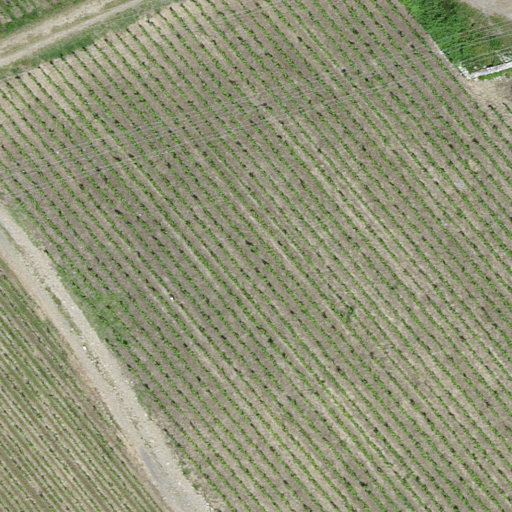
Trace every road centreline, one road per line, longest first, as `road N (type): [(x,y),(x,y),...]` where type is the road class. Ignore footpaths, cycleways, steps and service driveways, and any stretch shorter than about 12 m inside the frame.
road 1 (track): [(192,511),(0,222)]
road 2 (track): [(131,0),(0,60)]
